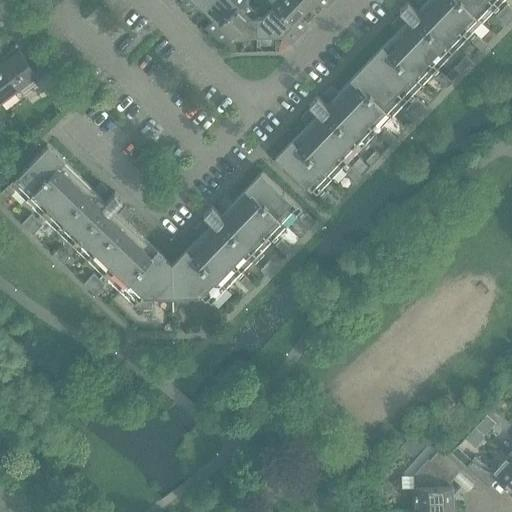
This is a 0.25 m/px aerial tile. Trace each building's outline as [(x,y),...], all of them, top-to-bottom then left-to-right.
[(203,11),(213,0),(184,0),(180,5),(186,11),(194,3),(203,11)] [(239,6),(239,7),(244,2),(241,0),(213,0),(203,11),(211,19),(203,27),(211,35),(239,6)] [(299,18),(308,8),(299,0),(266,0),(265,1),(272,7),(273,6),(301,33),(308,26),(299,18)] [(324,9),(331,1),(330,0),(299,0),(308,8),(315,1),(324,9)] [(407,101),(498,7),(490,0),(415,0),(421,6),(418,10),(408,1),(400,10),(409,19),(405,23),(398,16),(390,24),(397,31),(367,63),(407,101)] [(502,9),(511,19),(511,18),(511,8),(507,4),(502,9)] [(250,18),(239,7),(239,6),(211,35),(223,46),(231,38),(256,38),(256,18),(258,18),(258,13),(254,13),(254,18),(250,18)] [(289,45),(301,33),(273,6),(272,7),(261,18),(258,18),(256,18),(256,38),(281,37),(289,45)] [(506,25),(511,19),(502,9),(496,15),(506,25)] [(471,41),(481,51),(487,45),(477,35),(471,41)] [(36,78),(38,77),(31,69),(19,52),(0,65),(0,102),(1,104),(36,78)] [(466,56),(456,66),(462,71),(471,61),(466,56)] [(41,61),(31,69),(38,77),(36,78),(44,90),(56,81),(41,61)] [(407,101),(367,63),(338,92),(331,85),(323,94),(330,101),(327,105),(317,96),(309,104),(319,113),(315,117),(307,110),(300,118),(307,125),(276,157),(316,195),(407,101)] [(436,78),(446,87),(451,82),(441,72),(436,78)] [(411,104),(421,114),(426,108),(416,98),(411,104)] [(416,119),(421,114),(411,104),(406,109),(416,119)] [(381,134),(391,144),(397,139),(386,129),(381,134)] [(205,310),(301,210),(261,172),(231,203),(224,196),(217,204),(224,211),(220,215),(210,206),(201,215),(211,224),(207,228),(200,222),(192,229),(199,236),(171,266),(126,222),(132,216),(124,207),(117,214),(113,210),(122,201),(114,193),(105,202),(101,198),(107,191),(100,184),(93,191),(46,146),(8,185),(138,311),(152,311),(152,296),(173,296),(192,296),(193,310),(205,310)] [(153,182),(166,169),(146,150),(133,163),(153,182)] [(371,165),(377,159),(371,154),(366,160),(371,165)] [(356,181),(361,176),(351,166),(346,171),(356,181)] [(5,188),(0,193),(0,201),(2,204),(12,194),(5,188)] [(330,208),(336,201),(326,191),(320,198),(330,208)] [(26,228),(36,218),(31,213),(22,223),(26,228)] [(306,213),(305,214),(300,219),(310,228),(316,223),(306,213)] [(36,218),(26,228),(33,234),(43,224),(36,218)] [(275,245),(285,254),(291,248),(281,239),(275,245)] [(57,258),(63,252),(58,248),(53,254),(57,258)] [(63,264),(69,258),(63,252),(57,258),(63,264)] [(264,266),(270,271),(275,265),(270,260),(264,266)] [(266,275),(270,271),(264,266),(261,270),(266,275)] [(89,289),(99,278),(93,273),(83,283),(89,289)] [(250,291),(255,285),(245,276),(240,281),(250,291)] [(95,294),(105,284),(99,278),(89,289),(95,294)] [(497,423),(502,417),(493,408),(487,415),(497,423)] [(511,425),(502,417),(497,423),(506,432),(511,425)] [(417,428),(401,446),(413,457),(429,439),(417,428)] [(474,428),(465,439),(475,448),(485,438),(474,428)] [(461,469),(438,448),(429,458),(428,457),(414,473),(414,474),(401,475),(402,488),(413,487),(415,510),(454,507),(453,485),(451,485),(451,480),(461,469)] [(511,491),(511,458),(508,455),(497,467),(495,465),(491,465),(488,468),(475,456),(465,466),(488,487),(496,477),(511,491)]
